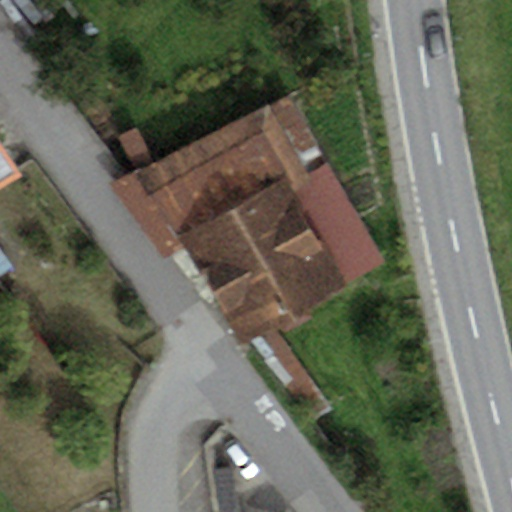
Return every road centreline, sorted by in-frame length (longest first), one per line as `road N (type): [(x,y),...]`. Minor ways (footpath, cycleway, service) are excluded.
road 1 (primary): [(429,0),(436,118),(511,407)]
road 2 (residential): [(0,68),(202,347)]
road 3 (residential): [(202,347),(324,511)]
road 4 (residential): [(155,511),(152,439),(161,403),(202,347)]
